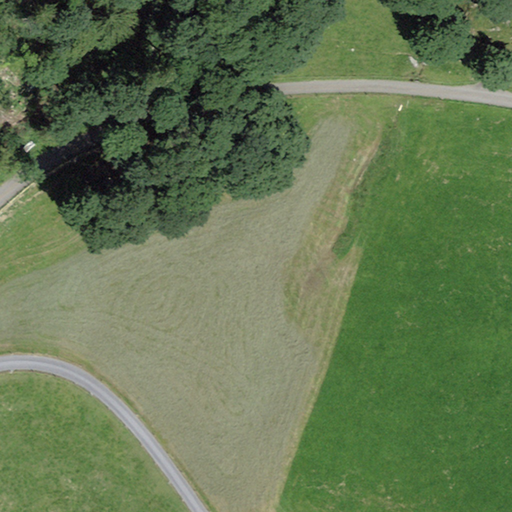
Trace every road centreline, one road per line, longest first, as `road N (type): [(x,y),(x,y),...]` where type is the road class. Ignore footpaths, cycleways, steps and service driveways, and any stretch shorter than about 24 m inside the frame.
road 1 (unclassified): [(0,194),(52,155),(175,102),(355,86),(511,99)]
road 2 (unclassified): [(0,364),(56,366),(86,380),(137,427),(198,511)]
